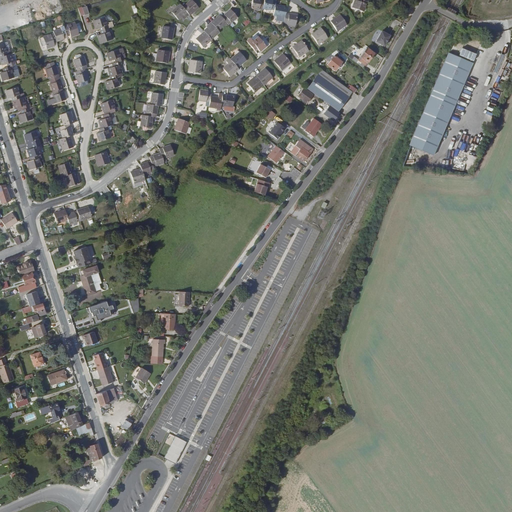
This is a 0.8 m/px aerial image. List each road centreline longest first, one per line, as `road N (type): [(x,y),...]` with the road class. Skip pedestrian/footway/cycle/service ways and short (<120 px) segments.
road 1 (tertiary): [(302,186),(187,348),(116,469)]
road 2 (residential): [(38,244),(116,469)]
road 3 (tertiary): [(425,0),(302,186)]
road 4 (residential): [(87,122),(99,64),(94,49),(73,46),(65,57),(80,113)]
road 5 (residential): [(176,77),(232,82),(319,17)]
road 6 (residential): [(92,188),(160,132),(176,77)]
road 7 (track): [(458,154),(504,47),(503,24)]
